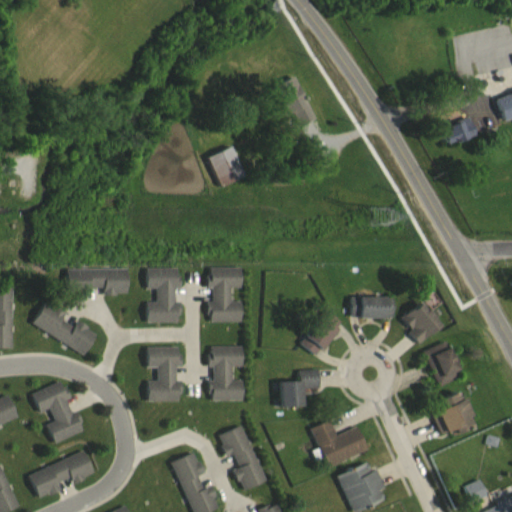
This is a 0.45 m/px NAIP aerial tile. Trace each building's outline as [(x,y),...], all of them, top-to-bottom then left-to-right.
[(312,128),(289,86),(271,96),(294,138),(312,128)] [(511,101),(492,108),(500,131),(511,126),(511,101)] [(441,155),(471,145),(465,127),(435,137),(441,155)] [(203,167),(216,197),(240,186),(226,156),(203,167)] [(236,277),(203,277),(203,297),(208,297),(208,312),(203,312),(204,332),(236,331),(236,311),(226,311),(226,298),(236,297),(236,277)] [(61,279),(61,306),(85,305),(85,298),(99,298),(99,305),(122,304),(122,278),(61,279)] [(141,332),(174,332),(174,311),(170,311),(170,298),(174,298),(174,278),(141,278),(141,298),(151,298),(151,312),(141,312),(141,332)] [(345,307),(346,328),(389,327),(388,306),(345,307)] [(80,364),(92,342),(71,330),(68,336),(57,329),(61,323),(40,311),(27,334),(80,364)] [(407,340),(404,342),(414,354),(436,335),(416,311),(397,328),(407,340)] [(337,333),(321,320),(295,352),(310,365),(337,333)] [(418,361),(434,396),(457,386),(441,350),(418,361)] [(142,411),(175,411),(175,390),(171,391),(170,376),(175,376),(174,356),(141,357),(142,377),(152,377),(152,391),(142,391),(142,411)] [(237,410),(237,390),(227,390),(227,376),(237,376),(237,356),(204,356),(204,376),(208,376),(208,391),(204,391),(205,411),(237,410)] [(274,391),(275,417),(298,416),(297,398),(315,397),(314,379),(293,380),(294,391),(274,391)] [(27,403),(35,422),(45,418),(50,431),(41,434),(49,453),(80,440),(72,420),(67,422),(62,410),(65,409),(58,391),(27,403)] [(435,444),(447,440),(448,444),(469,437),(457,401),(432,410),(435,419),(428,422),(435,444)] [(305,438),(314,458),(308,461),(311,469),(318,467),(322,476),(362,460),(352,436),(331,445),(325,430),(305,438)] [(213,445),(222,467),(229,464),(234,477),(229,480),(237,500),(260,491),(237,435),(213,445)] [(56,500),(53,492),(66,487),(68,493),(89,484),(80,461),(24,483),(34,509),(56,500)] [(166,471),(183,511),(211,511),(205,495),(198,498),(193,485),(198,483),(189,462),(166,471)] [(331,485),(342,511),(371,511),(379,509),(375,499),(379,497),(371,478),(366,481),(362,472),(331,485)] [(467,511),(482,506),(475,489),(460,496),(467,511)] [(511,511),(511,503),(493,511),(511,511)]
